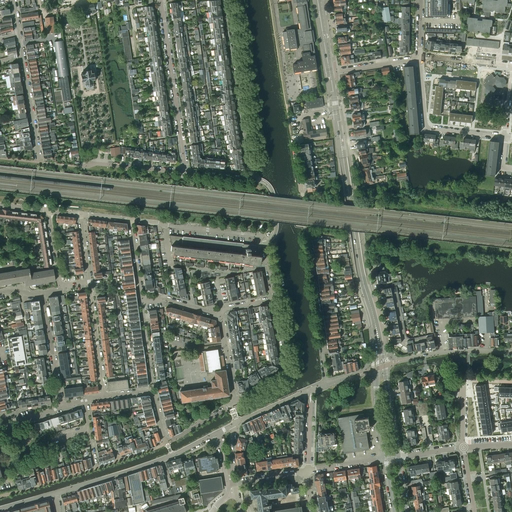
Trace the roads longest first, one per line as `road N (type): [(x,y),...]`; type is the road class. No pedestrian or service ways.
road 1 (residential): [(185,173),(251,176),(227,0)]
road 2 (secondary): [(375,323),(335,109)]
road 3 (residential): [(160,0),(185,173)]
road 4 (residential): [(38,162),(13,0)]
road 5 (residential): [(307,233),(327,383)]
road 6 (residential): [(511,353),(444,353),(384,365)]
road 7 (residential): [(171,457),(54,494)]
